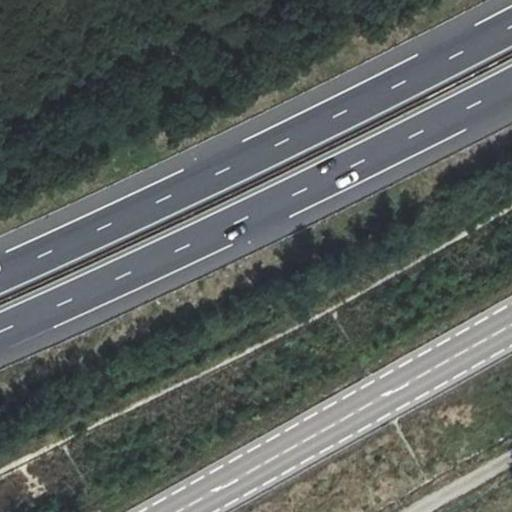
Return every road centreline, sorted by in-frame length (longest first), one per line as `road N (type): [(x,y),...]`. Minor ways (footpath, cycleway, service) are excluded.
road 1 (motorway): [(511,25),(0,274)]
road 2 (motorway): [(0,333),(511,86)]
road 3 (tertiary): [(175,511),(511,322)]
